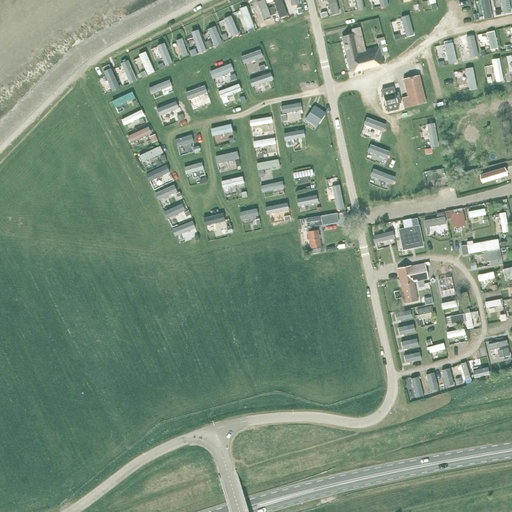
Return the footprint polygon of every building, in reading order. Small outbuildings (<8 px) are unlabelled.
[(250,0),(256,18),(264,15),(259,0),(250,0)] [(279,0),(281,10),(294,8),(292,0),(279,0)] [(343,0),(344,6),(351,5),(351,8),(358,7),(356,0),(343,0)] [(478,0),(481,11),(487,10),(484,0),(478,0)] [(342,37),(350,72),(384,64),(382,57),(388,55),(384,38),(377,40),(379,48),(365,51),(360,28),(352,30),(353,34),(342,37)] [(176,38),(166,41),(170,51),(174,50),(176,56),(182,54),(176,38)] [(154,49),(149,51),(152,62),(158,60),(154,49)] [(236,55),(239,65),(255,59),(251,49),(236,55)] [(109,65),(112,80),(108,81),(109,83),(129,79),(125,61),(109,65)] [(205,75),(227,69),(225,62),(203,69),(205,75)] [(176,82),(195,74),(192,66),(173,74),(176,82)] [(103,72),(92,77),(99,92),(109,87),(103,72)] [(463,72),(452,73),(453,83),(464,82),(463,72)] [(425,103),(419,76),(403,79),(407,97),(401,98),(404,108),(425,103)] [(182,97),(196,92),(193,85),(179,91),(182,97)] [(231,87),(214,89),(216,101),(232,99),(231,87)] [(397,104),(400,103),(398,93),(394,93),(393,87),(381,90),(386,112),(398,110),(397,104)] [(125,91),(106,100),(109,107),(129,98),(125,91)] [(305,116),(317,124),(324,114),(312,106),(305,116)] [(136,108),(114,118),(117,124),(139,115),(136,108)] [(360,130),(378,135),(382,123),(363,118),(360,130)] [(204,127),(206,135),(227,130),(224,122),(204,127)] [(298,124),(281,125),(282,142),(299,141),(298,124)] [(121,134),(124,142),(145,133),(142,125),(121,134)] [(257,125),(246,126),(247,136),(268,134),(267,125),(257,126),(257,125)] [(268,136),(247,139),(248,147),(270,144),(268,136)] [(154,145),(134,153),(139,166),(142,165),(139,159),(157,152),(154,145)] [(259,148),(250,149),(251,158),(260,157),(259,148)] [(211,164),(233,157),(231,149),(209,156),(211,164)] [(323,185),(334,182),(328,160),(318,162),(323,185)] [(158,164),(140,172),(143,178),(161,171),(158,164)] [(183,178),(199,174),(197,164),(181,168),(183,178)] [(308,167),(287,171),(288,178),(309,174),(308,167)] [(482,183),(506,176),(504,167),(479,175),(482,183)] [(440,176),(432,177),(434,184),(441,183),(440,176)] [(254,185),(256,192),(278,187),(277,180),(254,185)] [(156,199),(168,194),(164,186),(153,192),(156,199)] [(322,194),(333,207),(338,203),(328,190),(322,194)] [(309,205),(314,204),(314,198),(292,201),(295,215),(310,213),(309,205)] [(178,201),(164,207),(169,217),(183,211),(178,201)] [(282,210),(282,202),(262,203),(263,211),(282,210)] [(210,235),(221,232),(215,210),(202,213),(204,218),(198,219),(201,229),(208,227),(210,235)] [(447,219),(450,218),(452,227),(465,224),(462,212),(453,214),(452,210),(445,212),(447,219)] [(500,211),(492,212),(493,231),(501,230),(500,211)] [(269,222),(284,221),(283,212),(269,212),(269,222)] [(314,226),(322,225),(321,216),(305,218),(308,231),(307,231),(311,249),(321,247),(318,229),(314,230),(314,226)] [(412,227),(398,230),(402,250),(422,246),(417,225),(416,218),(410,219),(412,227)] [(167,225),(171,239),(190,233),(186,220),(167,225)] [(387,230),(368,233),(370,246),(389,244),(387,230)] [(497,239),(467,243),(469,253),(499,249),(497,239)] [(483,253),(485,262),(501,260),(499,250),(483,253)] [(425,265),(429,265),(429,262),(411,266),(411,265),(398,268),(405,303),(418,300),(414,282),(428,279),(425,265)] [(511,273),(509,264),(496,268),(498,274),(504,272),(506,278),(511,275),(511,273)] [(473,280),(489,277),(488,270),(471,273),(473,280)] [(449,278),(432,282),(435,294),(451,290),(449,278)] [(511,286),(499,288),(500,296),(511,295),(511,286)] [(466,292),(460,294),(463,307),(469,305),(466,292)] [(436,308),(451,306),(450,299),(435,301),(436,308)] [(413,313),(423,310),(422,304),(411,307),(413,313)] [(388,321),(405,320),(405,310),(388,311),(388,321)] [(459,323),(456,312),(445,315),(446,323),(452,321),(453,324),(459,323)] [(407,323),(390,326),(392,333),(408,330),(407,323)] [(445,329),(446,342),(452,341),(451,335),(459,334),(458,327),(445,329)] [(411,338),(395,338),(395,347),(411,347),(411,338)] [(501,339),(483,341),(485,349),(493,348),(494,358),(504,356),(502,345),(501,339)] [(413,350),(397,354),(399,362),(415,357),(413,350)] [(472,374),(483,371),(479,355),(468,358),(472,374)] [(457,379),(464,377),(460,361),(454,362),(457,379)] [(444,367),(432,370),(436,386),(449,382),(444,367)] [(424,371),(424,387),(433,387),(434,372),(424,371)] [(402,397),(416,396),(415,376),(401,377),(402,397)]
